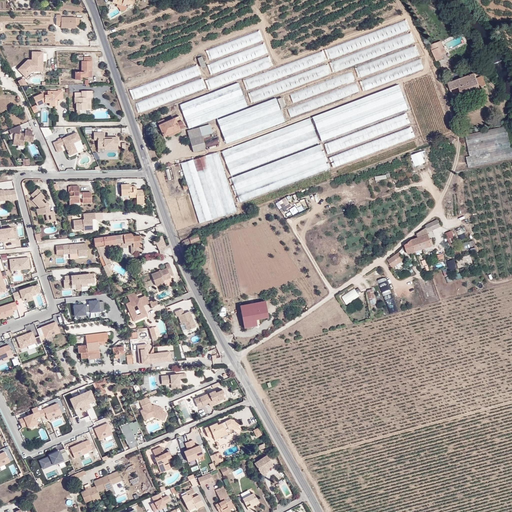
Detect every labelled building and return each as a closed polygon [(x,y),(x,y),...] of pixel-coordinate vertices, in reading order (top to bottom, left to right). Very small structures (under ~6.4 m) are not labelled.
[(61,17),(61,15),(57,15),(56,25),(61,25),(61,28),(76,28),(76,25),(79,25),(79,18),(61,17)] [(408,29),(405,21),(325,51),(328,59),(408,29)] [(262,41),(259,32),(208,51),(211,59),(262,41)] [(414,42),(411,33),(330,63),(333,73),(414,42)] [(446,53),(441,42),(436,44),(438,48),(439,47),(442,55),(446,53)] [(439,47),(438,48),(436,44),(430,47),(436,61),(443,58),(442,55),(439,47)] [(266,53),(263,45),(210,65),(213,73),(266,53)] [(417,56),(414,47),(356,69),(359,77),(417,56)] [(33,70),(44,71),(44,52),(33,52),(33,60),(29,60),(19,69),(27,76),(33,70)] [(325,61),(322,52),(244,81),(247,90),(325,61)] [(197,58),(201,67),(206,66),(202,56),(197,58)] [(92,77),(92,57),(84,57),(84,61),(82,61),(81,72),(75,72),(75,79),(82,80),(82,77),(92,77)] [(272,66),(269,58),(206,82),(209,90),(272,66)] [(423,69),(419,60),(362,82),(366,90),(423,69)] [(330,73),(327,65),(249,95),(252,103),(330,73)] [(200,75),(197,66),(131,91),(134,99),(200,75)] [(354,80),(351,72),(290,95),(293,103),(354,80)] [(462,95),(480,88),(476,78),(475,73),(448,83),(450,90),(459,87),(462,95)] [(486,85),(483,75),(476,78),(480,88),(486,85)] [(205,88),(202,79),(136,104),(139,113),(205,88)] [(243,95),(238,83),(180,105),(184,116),(243,95)] [(358,92),(356,84),(288,110),(290,117),(358,92)] [(312,117),(317,129),(403,97),(398,85),(312,117)] [(209,91),(208,89),(178,103),(179,102),(209,91)] [(53,95),(58,95),(58,99),(62,99),(62,91),(50,91),(50,95),(44,95),(43,93),(34,98),(38,106),(43,103),(49,103),(49,105),(55,105),(55,99),(53,99),(53,95)] [(93,97),(93,91),(81,91),(81,97),(75,98),(75,103),(76,103),(77,110),(87,110),(87,109),(91,108),(91,97),(93,97)] [(247,106),(243,95),(184,116),(189,128),(198,125),(247,106)] [(321,141),(407,109),(403,97),(317,129),(321,141)] [(275,98),(217,120),(222,132),(280,110),(275,98)] [(284,122),(280,110),(222,132),(226,144),(284,122)] [(410,123),(406,114),(324,145),(328,154),(410,123)] [(158,122),(164,136),(167,135),(179,129),(184,127),(180,116),(165,123),(164,119),(158,122)] [(309,118),(222,151),(227,164),(314,130),(309,118)] [(213,133),(210,124),(199,127),(202,136),(213,133)] [(21,129),(19,125),(8,129),(10,134),(14,132),(14,133),(12,144),(17,145),(18,143),(23,144),(23,141),(32,142),(33,135),(31,134),(32,131),(25,130),(24,135),(19,134),(19,130),(21,129)] [(42,129),(46,138),(53,135),(50,126),(42,129)] [(194,152),(206,149),(202,136),(199,127),(187,131),(194,152)] [(415,137),(411,127),(332,157),(335,167),(415,137)] [(469,146),(508,137),(506,127),(466,136),(469,146)] [(231,175),(319,142),(314,130),(227,164),(231,175)] [(72,144),(80,140),(77,133),(62,139),(63,140),(58,142),(58,141),(53,143),(57,152),(62,151),(60,147),(65,144),(69,155),(76,153),(72,144)] [(118,137),(105,138),(104,133),(94,133),(94,140),(98,140),(98,148),(105,148),(105,149),(118,149),(118,137)] [(471,156),(510,147),(508,137),(469,146),(471,156)] [(319,145),(231,178),(236,190),(324,157),(319,145)] [(511,157),(511,147),(467,158),(469,167),(511,157)] [(224,215),(237,212),(218,152),(206,156),(224,215)] [(425,163),(421,152),(411,156),(415,166),(425,163)] [(206,156),(193,160),(212,219),(224,215),(206,156)] [(240,202),(328,169),(324,157),(236,190),(240,202)] [(193,160),(181,163),(189,191),(199,223),(212,219),(193,160)] [(136,190),(136,187),(131,187),(129,187),(129,184),(121,184),(121,195),(129,195),(130,197),(136,197),(137,203),(144,203),(143,190),(136,190)] [(69,196),(69,202),(79,202),(79,198),(82,198),(82,203),(91,202),(91,192),(82,192),(82,194),(79,194),(79,192),(79,186),(70,186),(71,191),(74,191),(74,195),(69,196)] [(43,212),(45,220),(52,219),(50,211),(48,205),(46,202),(45,203),(41,199),(45,196),(37,188),(31,194),(34,197),(32,199),(40,208),(41,213),(43,212)] [(10,201),(17,201),(14,191),(8,192),(8,191),(3,191),(0,190),(0,201),(9,200),(10,201)] [(83,231),(93,231),(92,220),(95,220),(95,214),(83,214),(84,220),(73,221),(74,230),(83,229),(83,231)] [(437,219),(425,226),(426,228),(428,233),(441,226),(437,219)] [(460,239),(466,236),(461,226),(456,228),(460,239)] [(405,245),(408,254),(422,249),(432,246),(428,233),(426,228),(417,234),(418,238),(412,240),(405,245)] [(461,253),(451,231),(445,234),(454,256),(461,253)] [(133,236),(132,233),(131,233),(124,234),(124,242),(133,240),(134,251),(141,251),(141,235),(133,236)] [(133,240),(124,242),(124,234),(121,235),(122,245),(116,246),(116,243),(108,244),(108,247),(112,247),(117,248),(128,247),(127,244),(130,244),(131,253),(134,251),(133,240)] [(163,234),(154,238),(157,246),(166,242),(163,234)] [(94,238),(95,246),(108,244),(116,243),(116,246),(122,245),(121,235),(94,238)] [(183,240),(181,243),(182,246),(199,240),(198,235),(183,240)] [(56,251),(64,250),(64,255),(78,254),(78,253),(78,257),(87,256),(86,243),(56,246),(56,251)] [(102,248),(95,248),(100,259),(104,258),(102,248)] [(392,267),(403,260),(399,253),(388,260),(392,267)] [(29,256),(9,258),(10,269),(30,267),(29,256)] [(449,271),(456,269),(454,260),(447,261),(449,271)] [(164,283),(163,281),(171,277),(169,272),(172,271),(169,264),(166,265),(167,269),(151,275),(156,286),(164,283)] [(111,277),(106,265),(103,266),(108,279),(111,277)] [(89,269),(69,270),(69,272),(64,272),(64,277),(63,278),(64,286),(72,285),(72,282),(89,281),(90,284),(95,284),(94,270),(89,271),(89,269)] [(390,313),(397,311),(384,279),(377,282),(390,313)] [(35,282),(12,288),(13,292),(7,294),(10,302),(16,300),(22,298),(23,302),(33,298),(32,295),(38,293),(35,282)] [(359,297),(354,289),(341,297),(346,305),(359,297)] [(134,322),(148,316),(143,306),(140,298),(138,298),(136,292),(128,295),(130,302),(126,304),(134,322)] [(149,304),(146,295),(140,298),(143,306),(149,304)] [(85,303),(74,304),(74,314),(86,313),(86,309),(90,309),(90,311),(105,310),(104,300),(99,300),(99,298),(89,299),(89,304),(85,304),(85,303)] [(256,320),(268,317),(265,301),(241,306),(245,328),(257,326),(256,320)] [(10,303),(0,306),(0,317),(13,313),(10,303)] [(187,330),(196,327),(190,312),(184,314),(182,309),(175,311),(177,317),(178,317),(181,324),(184,322),(187,330)] [(54,319),(37,326),(42,338),(60,332),(54,319)] [(32,328),(12,335),(18,352),(43,343),(39,333),(35,335),(32,328)] [(98,342),(108,340),(108,335),(107,332),(86,334),(87,344),(78,345),(78,352),(81,352),(81,361),(87,363),(100,362),(98,342)] [(0,354),(2,354),(3,357),(8,355),(8,354),(12,352),(7,341),(0,343),(0,354)] [(154,347),(153,342),(128,344),(128,352),(154,349),(154,347)] [(123,364),(122,346),(112,347),(114,360),(119,360),(119,365),(123,364)] [(162,383),(171,382),(171,384),(174,384),(174,389),(180,388),(179,379),(187,378),(186,374),(161,376),(162,383)] [(104,378),(95,382),(98,387),(102,385),(102,384),(106,383),(104,378)] [(215,392),(214,391),(194,399),(198,406),(209,402),(211,405),(219,402),(218,399),(224,397),(222,394),(224,393),(222,389),(215,392)] [(90,390),(70,399),(74,408),(81,406),(83,411),(91,407),(89,403),(95,400),(90,390)] [(153,416),(164,420),(167,413),(162,411),(163,409),(154,405),(152,406),(148,396),(140,400),(143,409),(141,411),(144,419),(153,416)] [(57,401),(39,408),(42,416),(47,414),(49,419),(63,413),(57,401)] [(33,409),(20,415),(24,424),(29,422),(30,425),(38,420),(36,414),(40,413),(36,404),(32,406),(33,409)] [(107,419),(94,425),(100,438),(113,432),(107,419)] [(221,423),(218,425),(217,423),(205,428),(208,437),(213,435),(214,438),(222,435),(221,432),(230,427),(237,429),(239,421),(231,419),(221,423)] [(92,448),(89,439),(70,446),(75,457),(89,451),(88,449),(92,448)] [(4,447),(0,449),(0,464),(10,459),(4,447)] [(155,457),(161,472),(167,470),(164,463),(168,461),(167,459),(171,457),(169,451),(164,453),(161,447),(154,450),(156,456),(155,457)] [(50,455),(40,459),(43,467),(58,461),(59,463),(70,458),(67,450),(60,453),(58,450),(49,453),(50,455)] [(218,463),(223,460),(219,452),(215,454),(218,463)] [(269,468),(273,465),(267,455),(254,463),(262,474),(269,469),(269,468)] [(229,473),(226,467),(221,469),(224,476),(229,473)] [(81,492),(85,502),(92,499),(100,496),(98,491),(105,488),(112,485),(122,481),(118,471),(93,481),(95,486),(81,492)] [(201,486),(214,480),(210,473),(198,478),(201,486)] [(187,494),(182,497),(188,509),(195,505),(196,507),(197,508),(204,504),(199,495),(192,498),(190,494),(195,492),(193,488),(186,492),(187,494)] [(219,511),(221,511),(224,511),(230,509),(234,507),(225,488),(217,493),(221,501),(215,504),(219,511)] [(154,502),(150,504),(154,511),(156,511),(167,507),(165,503),(172,500),(168,494),(162,497),(160,493),(151,497),(154,502)] [(247,507),(258,501),(253,493),(242,499),(247,507)]
